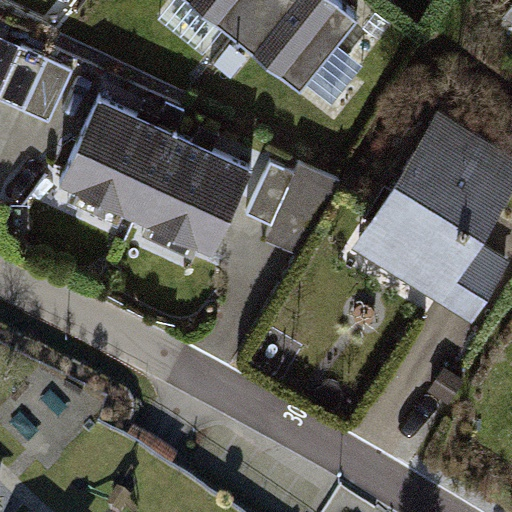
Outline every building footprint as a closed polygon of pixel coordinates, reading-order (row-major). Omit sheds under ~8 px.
[(360,13),(341,0),(192,0),(308,84),(360,13)] [(73,69),(22,46),(0,93),(0,98),(49,121),(73,69)] [(254,168),(101,97),(61,181),(214,253),(254,168)] [(511,153),(440,109),(355,247),(473,320),(511,257),(484,240),(511,194),(511,153)] [(272,162),(249,212),(274,223),(267,239),(299,253),(341,181),(299,161),(295,171),(272,162)]
